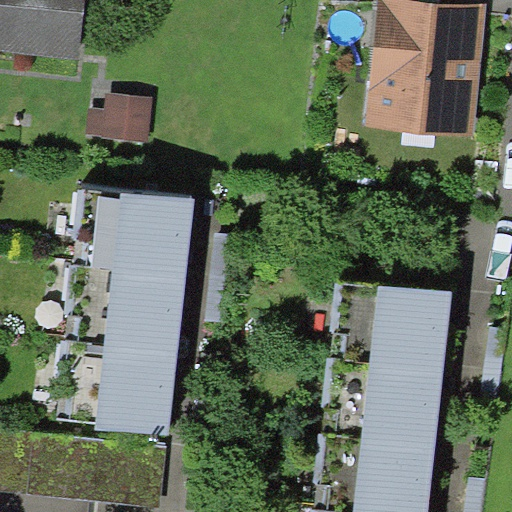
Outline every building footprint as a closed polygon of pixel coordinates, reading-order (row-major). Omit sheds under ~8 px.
[(0,0),(0,46),(69,54),(74,0),(0,0)] [(470,13),(434,10),(435,0),(374,0),(374,6),(382,7),(371,118),(459,126),(470,13)] [(101,139),(146,141),(149,95),(104,92),(101,139)] [(171,276),(178,277),(183,233),(175,233),(178,212),(179,199),(187,200),(187,198),(77,186),(71,238),(80,239),(78,262),(68,261),(63,314),(72,315),(70,338),(60,337),(54,393),(63,395),(61,417),(51,416),(51,418),(161,430),(166,386),(159,385),(161,363),(162,352),(170,353),(175,310),(167,309),(169,289),(171,276)] [(208,278),(223,280),(228,237),(213,235),(208,278)] [(449,288),(449,286),(339,274),(333,326),(343,327),(340,350),(331,349),(325,402),(334,403),(332,426),(322,425),(317,477),(326,478),(323,501),(314,500),(312,511),(424,511),(429,473),(421,472),(424,449),(425,440),(432,441),(437,398),(430,397),(432,375),(433,364),(441,365),(446,321),(438,320),(440,301),(442,287),(449,288)] [(210,394),(219,319),(204,317),(196,393),(210,394)] [(476,413),(491,416),(503,334),(487,332),(476,413)] [(0,426),(0,474),(162,491),(167,444),(0,426)] [(462,511),(477,511),(482,484),(466,482),(462,511)]
